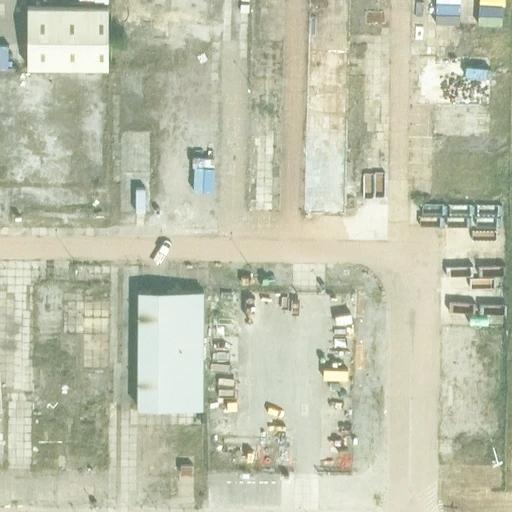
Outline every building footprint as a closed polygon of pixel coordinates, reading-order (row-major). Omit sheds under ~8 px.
[(212,31),(213,0),(133,0),(132,16),(190,19),(189,30),(212,31)] [(360,0),(318,0),(313,210),(353,211),(355,140),(368,140),(368,116),(357,116),(360,0)] [(27,6),(27,67),(107,67),(107,7),(27,6)] [(489,40),(490,27),(466,25),(465,38),(489,40)] [(153,29),(127,29),(128,107),(158,106),(157,72),(154,72),(153,29)] [(507,70),(495,70),(494,145),(506,145),(507,70)] [(259,80),(255,203),(283,204),(287,81),(259,80)] [(157,202),(157,121),(128,121),(129,202),(157,202)] [(509,152),(457,149),(456,171),(508,174),(509,152)] [(111,181),(113,152),(87,151),(86,180),(111,181)] [(358,215),(386,215),(386,203),(358,203),(358,215)] [(117,464),(119,273),(42,271),(40,355),(68,355),(68,345),(88,346),(87,405),(41,404),(40,463),(117,464)] [(254,301),(289,303),(290,286),(255,284),(254,301)] [(249,299),(251,289),(224,286),(223,296),(249,299)] [(201,410),(203,291),(138,291),(136,410),(201,410)] [(244,362),(245,330),(220,329),(218,361),(244,362)] [(351,377),(351,365),(328,365),(329,377),(351,377)] [(69,385),(86,384),(86,373),(69,373),(69,385)] [(0,466),(11,467),(14,376),(0,375),(0,466)] [(327,460),(354,461),(357,390),(330,389),(327,460)] [(278,463),(290,463),(292,431),(279,431),(278,463)] [(184,469),(209,469),(208,434),(184,434),(184,469)] [(272,440),(223,441),(223,464),(272,464),(272,440)]
